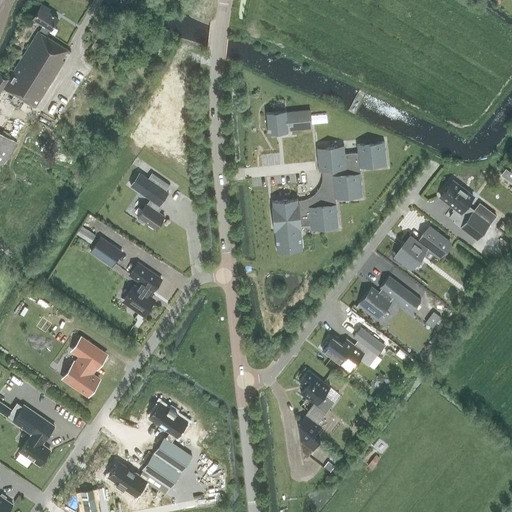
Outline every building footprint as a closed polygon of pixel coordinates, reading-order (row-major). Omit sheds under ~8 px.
[(70,54),(71,51),(46,36),(50,29),(51,30),(58,18),(48,12),(50,10),(42,4),(33,18),(44,25),(39,32),(9,79),(0,73),(0,93),(4,88),(36,108),(65,61),(62,59),(67,52),(70,54)] [(286,111),(266,113),(268,134),(287,132),(290,155),(292,160),(298,162),(314,161),(311,127),(310,112),(286,114),(286,111)] [(0,169),(17,143),(0,132),(0,169)] [(363,197),(360,168),(386,165),(384,142),(357,144),(357,153),(344,154),(344,152),(331,147),(329,147),(317,154),(318,171),(322,171),(322,174),(322,177),(322,179),(321,182),(321,185),(319,187),(318,189),(317,192),(315,194),(313,195),(310,197),(308,198),(306,199),(303,200),(300,201),(297,201),(297,199),(272,201),(277,252),(303,250),(301,227),(313,225),(313,230),(338,228),(336,199),(363,197)] [(511,172),(506,168),(501,174),(511,182),(511,172)] [(168,192),(148,178),(140,172),(130,185),(150,199),(146,204),(138,216),(138,217),(138,220),(142,222),(144,222),(145,221),(156,229),(164,216),(158,212),(162,206),(160,204),(168,192)] [(452,180),(440,196),(456,208),(450,216),(454,220),(453,221),(477,240),(497,214),(479,201),(473,209),(467,204),(473,196),(452,180)] [(293,185),(285,186),(286,196),(293,195),(293,185)] [(96,235),(83,226),(78,234),(91,243),(96,235)] [(408,244),(405,242),(395,255),(411,267),(421,255),(422,256),(429,247),(440,256),(450,243),(429,227),(418,242),(412,238),(408,244)] [(113,263),(122,251),(101,237),(91,251),(104,260),(105,258),(113,263)] [(138,263),(130,275),(139,281),(135,288),(133,287),(124,300),(144,314),(145,312),(147,313),(150,308),(148,307),(153,300),(148,297),(152,290),(153,291),(161,279),(138,263)] [(360,302),(370,310),(372,308),(384,317),(384,316),(381,314),(390,303),(389,302),(393,297),(412,312),(421,300),(389,275),(384,282),(379,287),(381,288),(378,293),(370,288),(356,306),(357,307),(360,302)] [(441,317),(433,311),(424,322),(432,328),(441,317)] [(406,331),(411,319),(401,315),(396,326),(406,331)] [(361,327),(353,336),(358,340),(377,355),(385,345),(361,327)] [(106,354),(81,337),(72,350),(81,356),(76,363),(74,362),(63,378),(88,395),(99,379),(91,373),(96,367),(97,367),(106,354)] [(324,348),(322,350),(340,364),(347,354),(357,361),(359,358),(369,366),(377,355),(358,340),(354,344),(346,339),(342,344),(333,337),(328,343),(327,342),(323,346),(324,348)] [(319,390),(324,382),(308,369),(299,381),(306,386),(301,393),(314,403),(307,411),(308,411),(298,424),(303,463),(318,443),(320,441),(310,433),(326,412),(316,405),(325,394),(319,390)] [(383,397),(378,392),(372,398),(377,404),(383,397)] [(12,409),(0,400),(0,411),(7,416),(12,409)] [(371,403),(368,407),(372,411),(376,407),(371,403)] [(42,444),(54,426),(24,405),(13,420),(32,434),(20,451),(40,464),(41,463),(43,462),(47,457),(46,455),(50,450),(42,444)] [(160,405),(149,420),(169,434),(165,439),(153,455),(180,474),(192,458),(172,444),(176,438),(176,439),(187,424),(160,405)] [(380,457),(376,454),(367,465),(371,468),(380,457)] [(119,464),(109,479),(136,498),(146,483),(145,483),(149,477),(169,491),(180,474),(153,455),(142,472),(139,478),(119,464)] [(0,511),(6,511),(12,504),(0,495),(0,511)]
